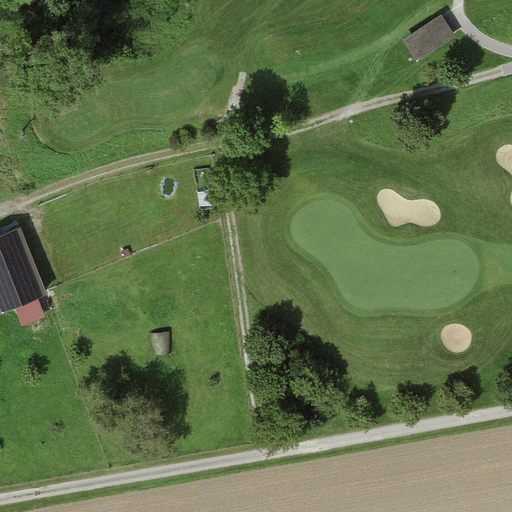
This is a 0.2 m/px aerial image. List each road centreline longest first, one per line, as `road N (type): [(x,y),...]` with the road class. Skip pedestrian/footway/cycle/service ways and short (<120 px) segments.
road 1 (track): [(0,219),(127,166),(511,67)]
road 2 (track): [(511,413),(0,502)]
road 3 (track): [(243,80),(225,142),(223,186),(258,410),(265,427),(294,450)]
